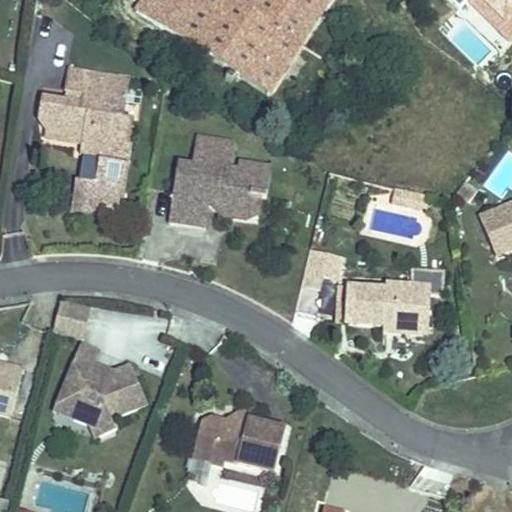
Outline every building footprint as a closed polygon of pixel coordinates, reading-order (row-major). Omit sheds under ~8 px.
[(123,0),(121,4),(192,49),(223,0),(123,0)] [(223,0),(192,49),(267,98),(328,0),(256,0),(249,12),(229,0),(223,0)] [(75,182),(71,212),(121,212),(131,147),(128,147),(132,121),(123,119),(129,83),(92,77),(93,72),(70,68),(69,74),(67,74),(64,93),(82,96),(81,105),(63,102),(41,99),(37,120),(47,122),(46,131),(45,140),(81,145),(80,154),(99,157),(95,184),(75,182)] [(92,77),(129,83),(130,78),(93,72),(92,77)] [(63,102),(81,105),(82,96),(64,93),(63,102)] [(37,120),(46,131),(47,122),(37,120)] [(178,165),(169,222),(206,228),(209,205),(210,199),(226,201),(225,210),(260,215),(263,200),(266,200),(267,196),(257,194),(260,178),(237,174),(237,176),(229,175),(234,146),(196,140),(192,167),(178,165)] [(237,174),(260,178),(257,194),(267,196),(271,168),(239,163),(237,174)] [(457,194),(469,203),(477,193),(465,184),(457,194)] [(391,205),(412,210),(415,195),(394,190),(391,205)] [(412,210),(422,212),(422,210),(427,211),(430,198),(415,195),(412,210)] [(224,219),(246,222),(260,215),(225,210),(226,201),(210,199),(209,205),(224,219)] [(511,205),(479,220),(495,258),(511,250),(511,205)] [(310,251),(301,288),(320,293),(323,280),(340,284),(343,259),(310,251)] [(386,324),(428,326),(430,287),(387,285),(386,290),(348,287),(346,326),(385,329),(386,324)] [(337,326),(346,326),(348,287),(339,287),(337,326)] [(53,333),(82,341),(90,311),(60,304),(53,333)] [(384,335),(427,338),(428,326),(386,324),(385,329),(384,328),(384,335)] [(82,347),(62,395),(81,402),(73,421),(90,428),(95,440),(116,430),(113,421),(145,407),(128,368),(105,378),(91,373),(99,353),(82,347)] [(0,416),(10,419),(23,371),(4,366),(3,371),(0,370),(0,416)] [(54,414),(73,421),(81,402),(62,395),(54,414)] [(226,423),(245,428),(247,421),(243,411),(226,423)] [(201,425),(193,453),(275,474),(286,431),(247,421),(245,428),(211,419),(201,425)] [(192,460),(224,468),(225,461),(193,453),(192,460)] [(0,511),(6,511),(8,503),(0,501),(0,511)]
